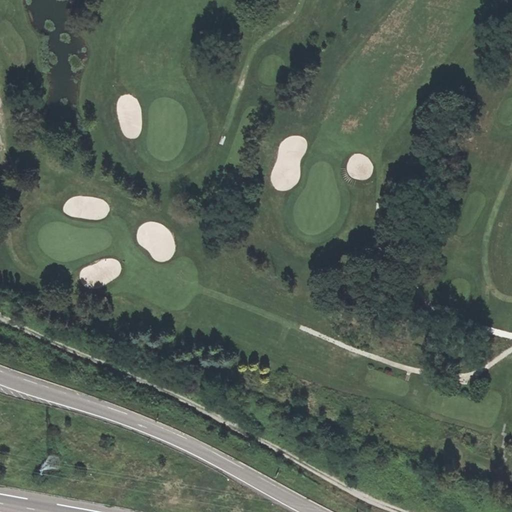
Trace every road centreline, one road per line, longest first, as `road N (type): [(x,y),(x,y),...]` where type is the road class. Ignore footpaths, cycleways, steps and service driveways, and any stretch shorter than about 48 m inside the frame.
road 1 (track): [(386,511),(208,412),(0,319)]
road 2 (trunk): [(316,511),(131,420),(0,376)]
